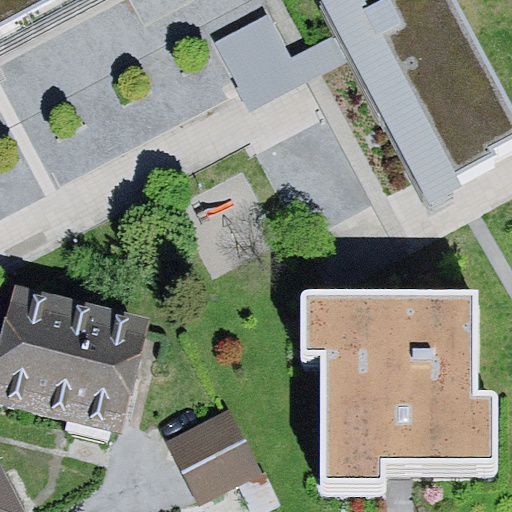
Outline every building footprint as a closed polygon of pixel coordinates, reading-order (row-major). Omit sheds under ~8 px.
[(0,0),(0,56),(112,0),(0,0)] [(511,162),(511,143),(436,0),(293,0),(408,217),(511,162)] [(483,481),(487,292),(316,289),(313,478),(483,481)] [(141,334),(6,304),(0,328),(0,425),(115,451),(141,334)] [(225,416),(167,445),(199,507),(257,478),(225,416)]
